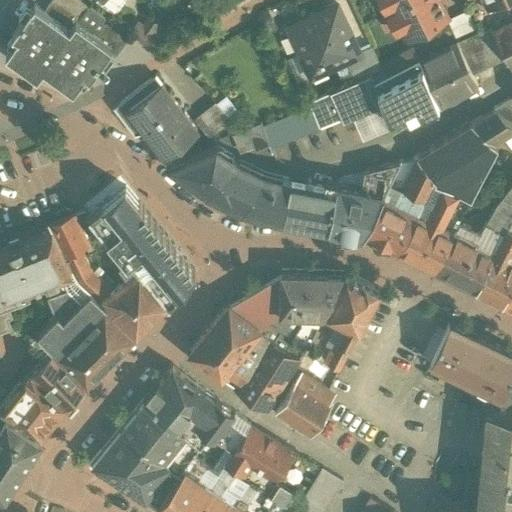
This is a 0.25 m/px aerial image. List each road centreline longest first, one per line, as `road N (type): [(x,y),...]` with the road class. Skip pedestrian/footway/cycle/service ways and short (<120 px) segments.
road 1 (residential): [(411,511),(156,338)]
road 2 (residential): [(291,242),(309,178),(511,82)]
road 3 (residential): [(265,0),(51,116)]
road 4 (residential): [(291,242),(379,260),(511,326)]
road 5 (residential): [(51,116),(111,144),(231,253)]
road 6 (residential): [(156,338),(43,470)]
